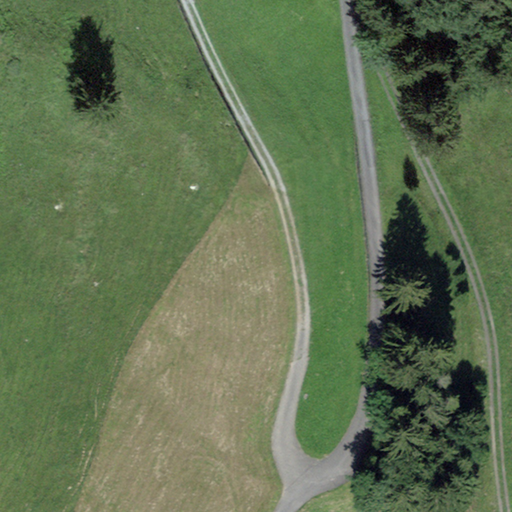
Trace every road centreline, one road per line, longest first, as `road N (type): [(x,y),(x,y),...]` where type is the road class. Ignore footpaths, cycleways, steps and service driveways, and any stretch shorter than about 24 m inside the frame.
road 1 (unclassified): [(341,0),(377,216),(380,286),(369,390),(349,446),(286,511)]
road 2 (track): [(310,484),(286,446),(304,336),(291,214),(190,0)]
